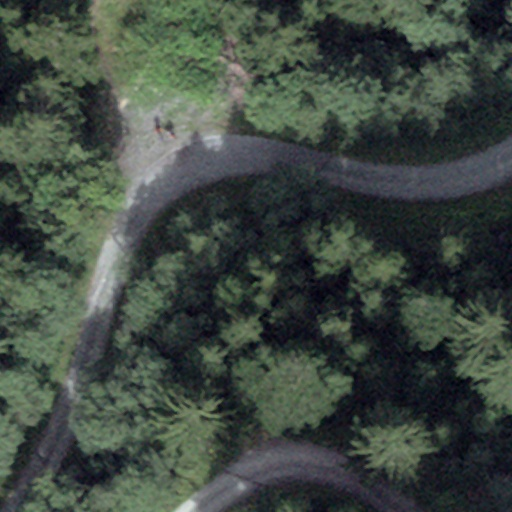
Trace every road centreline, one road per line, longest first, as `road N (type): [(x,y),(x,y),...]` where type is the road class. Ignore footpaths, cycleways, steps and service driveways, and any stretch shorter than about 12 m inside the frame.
road 1 (track): [(16,511),(49,464),(126,243),(159,195),(216,158),(293,155),(439,190),(511,162)]
road 2 (track): [(413,511),(308,462),(245,470),(184,511)]
